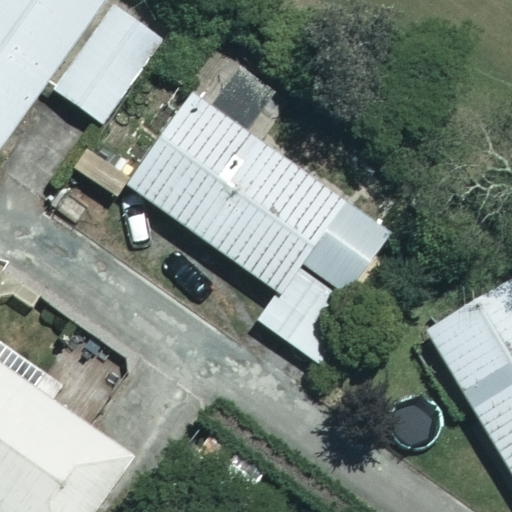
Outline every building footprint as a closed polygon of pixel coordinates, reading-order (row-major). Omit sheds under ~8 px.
[(0,0),(0,144),(39,86),(96,0),(0,0)] [(98,0),(96,0),(39,86),(99,125),(156,39),(98,0)] [(309,362),(393,243),(185,97),(120,189),(272,295),(252,322),(309,362)] [(412,179),(379,149),(349,181),(382,212),(412,179)] [(120,213),(76,181),(54,211),(99,243),(120,213)] [(511,279),(511,277),(418,336),(511,483),(511,279)] [(0,367),(0,511),(87,511),(125,464),(0,367)]
